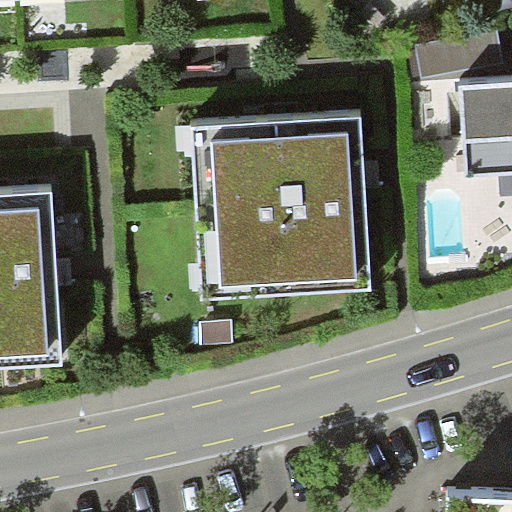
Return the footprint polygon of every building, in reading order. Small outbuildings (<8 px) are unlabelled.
[(431,68),(508,61),(505,37),(429,44),(431,68)] [(511,73),(458,77),(464,166),(511,162),(511,73)] [(194,118),(203,289),(371,280),(365,162),(362,108),(194,118)] [(0,190),(0,361),(66,357),(59,258),(54,186),(0,190)] [(511,511),(511,468),(445,467),(444,511),(511,511)]
